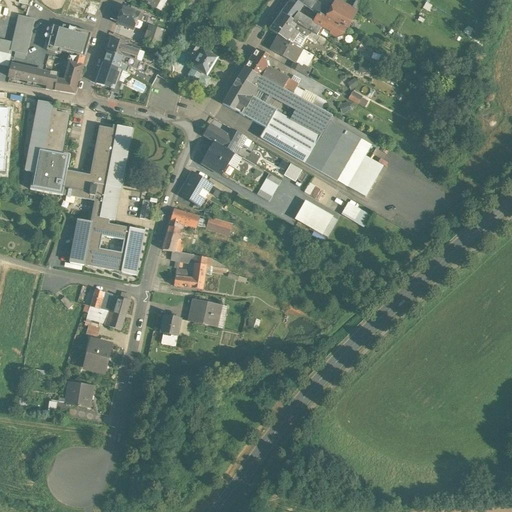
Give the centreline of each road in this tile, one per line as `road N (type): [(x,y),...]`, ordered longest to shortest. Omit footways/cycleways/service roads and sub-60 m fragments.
road 1 (secondary): [(214,511),(324,386),(511,214)]
road 2 (residential): [(144,295),(115,437),(79,477)]
road 3 (residential): [(197,130),(183,152),(144,295)]
road 4 (residential): [(277,0),(197,130)]
road 5 (residential): [(144,295),(0,256)]
